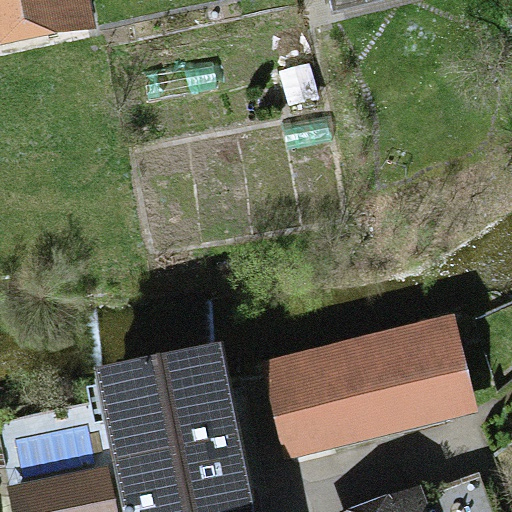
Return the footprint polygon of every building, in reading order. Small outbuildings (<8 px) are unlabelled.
[(84,0),(0,0),(0,37),(88,20),(84,0)] [(469,408),(449,329),(415,338),(307,365),(274,373),(294,453),(469,408)] [(108,390),(111,402),(133,511),(246,511),(219,376),(217,368),(151,381),(108,390)] [(17,496),(20,511),(112,511),(106,478),(17,496)] [(390,511),(493,511),(480,478),(390,511)]
